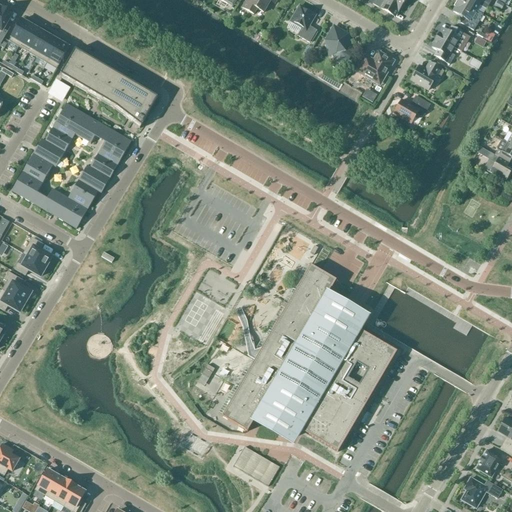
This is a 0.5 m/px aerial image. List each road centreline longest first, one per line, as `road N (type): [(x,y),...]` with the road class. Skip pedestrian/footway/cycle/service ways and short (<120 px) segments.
road 1 (unclassified): [(511,293),(475,289),(168,111)]
road 2 (residential): [(21,0),(170,86),(168,111)]
road 3 (unclassified): [(418,511),(511,352)]
road 4 (residential): [(168,111),(82,250)]
road 5 (residential): [(82,250),(0,386)]
road 6 (residential): [(323,0),(399,44),(412,41),(437,0)]
road 7 (residential): [(0,424),(105,486)]
